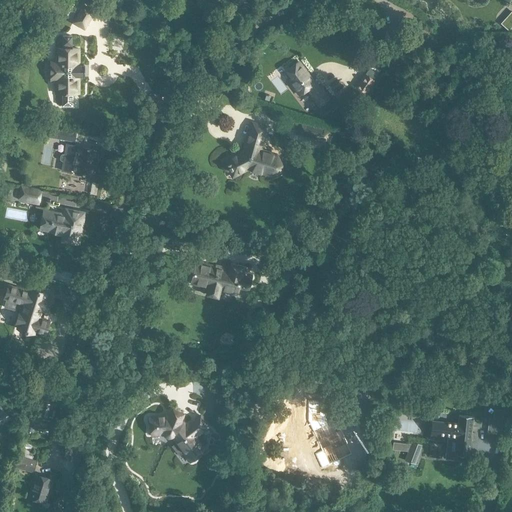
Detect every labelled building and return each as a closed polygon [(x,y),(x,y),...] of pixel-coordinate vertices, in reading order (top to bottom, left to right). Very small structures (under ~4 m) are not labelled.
[(82,0),(75,0),(66,18),(77,24),(88,2),(82,0)] [(83,67),(83,65),(78,65),(78,48),(72,48),(72,36),(61,36),(61,48),(54,48),(54,61),(49,61),(49,81),(54,81),(54,93),(60,93),(60,106),(73,106),(73,93),(78,93),(78,77),(83,77),(83,74),(84,74),(84,67),(83,67)] [(320,91),(298,61),(285,71),(291,78),(288,80),(299,95),(305,90),(310,97),(310,98),(317,107),(329,99),(322,89),(320,91)] [(395,67),(392,71),(395,75),(399,75),(402,71),(400,67),(395,67)] [(361,98),(374,80),(364,73),(351,91),(361,98)] [(9,121),(20,122),(20,112),(9,111),(9,121)] [(296,134),(327,143),(331,129),(328,129),(329,127),(315,123),(314,125),(299,121),(296,134)] [(49,137),(73,141),(75,131),(51,127),(49,137)] [(96,150),(77,146),(66,144),(64,154),(62,154),(60,155),(59,159),(61,161),(63,161),(61,171),(92,176),(96,150)] [(275,155),(244,145),(242,150),(223,161),(222,162),(221,164),(221,167),(222,168),(224,170),(226,170),(228,170),(231,171),(233,176),(247,169),(269,176),(276,172),(279,162),(275,155)] [(3,194),(11,196),(13,184),(5,182),(3,194)] [(40,191),(21,187),(19,198),(25,199),(25,202),(38,204),(40,191)] [(64,215),(42,211),(39,229),(63,234),(61,241),(78,244),(83,213),(65,210),(64,215)] [(30,263),(32,257),(12,250),(11,253),(8,252),(6,257),(22,262),(21,266),(29,269),(29,267),(34,268),(36,269),(37,265),(30,263)] [(295,260),(281,257),(278,273),(291,276),(295,260)] [(229,270),(196,262),(191,284),(209,288),(209,287),(219,289),(218,290),(235,294),(237,287),(247,290),(251,273),(247,272),(249,267),(231,263),(229,270)] [(22,312),(19,311),(19,313),(17,312),(14,322),(16,323),(15,325),(18,325),(17,327),(34,333),(34,331),(45,334),(49,321),(39,317),(41,310),(46,311),(50,298),(45,296),(46,294),(29,289),(28,291),(8,285),(8,286),(6,286),(3,296),(5,296),(4,298),(24,304),(22,312)] [(33,399),(44,401),(45,401),(45,394),(44,393),(44,388),(35,387),(33,399)] [(376,393),(354,390),(352,401),(375,404),(376,393)] [(269,409),(288,413),(291,399),(272,394),(269,409)] [(326,399),(306,400),(306,420),(320,450),(312,453),(321,471),(332,466),(334,468),(336,468),(337,469),(341,466),(341,465),(342,465),(342,462),(346,460),(346,459),(350,457),(346,447),(350,445),(341,427),(337,429),(333,420),(329,421),(326,416),(326,399)] [(167,414),(147,417),(150,436),(162,434),(163,437),(165,438),(169,439),(172,438),(188,463),(206,449),(197,436),(210,426),(199,412),(186,423),(181,419),(184,412),(170,406),(167,414)] [(458,415),(457,422),(431,420),(429,440),(444,441),(445,436),(456,437),(454,454),(455,454),(455,460),(467,461),(467,455),(469,456),(473,416),(458,415)] [(503,420),(487,419),(488,420),(486,433),(501,435),(503,420)] [(18,454),(19,455),(32,459),(33,455),(31,455),(32,450),(30,450),(32,443),(22,440),(18,454)] [(422,445),(414,442),(407,461),(415,464),(422,445)] [(32,459),(19,455),(15,468),(33,473),(36,460),(32,459)] [(52,480),(35,475),(28,498),(45,503),(52,480)]
